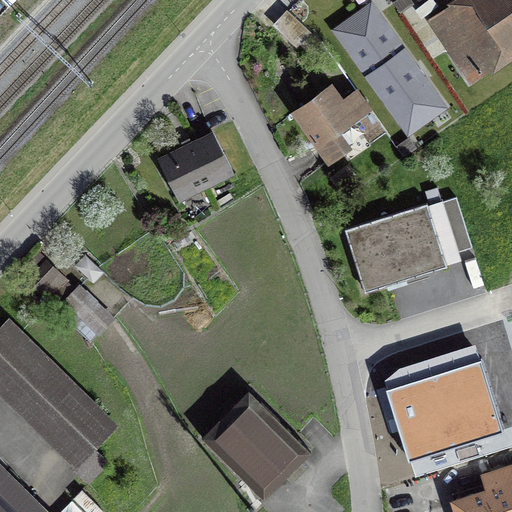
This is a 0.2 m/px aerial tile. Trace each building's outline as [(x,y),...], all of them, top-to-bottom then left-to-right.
[(0,0),(0,18),(18,0),(0,0)] [(511,0),(465,0),(430,25),(468,81),(511,50),(511,0)] [(293,11),(280,25),(311,54),(324,40),(293,11)] [(380,23),(346,46),(406,131),(439,107),(380,23)] [(329,88),(297,111),(330,158),(351,144),(340,127),(367,107),(356,91),(340,103),(329,88)] [(210,133),(155,159),(175,201),(230,174),(210,133)] [(344,168),(329,180),(339,194),(354,182),(344,168)] [(344,230),(364,294),(400,282),(444,269),(424,205),(404,211),(344,230)] [(62,297),(70,287),(46,262),(28,279),(53,305),(62,297)] [(70,287),(62,297),(98,334),(107,324),(70,287)] [(122,436),(3,325),(0,327),(0,395),(85,475),(122,436)] [(470,355),(382,381),(401,443),(488,417),(470,355)] [(307,454),(246,393),(201,438),(262,499),(289,473),(302,460),(307,454)] [(488,484),(452,496),(457,511),(511,511),(511,464),(485,474),(488,484)] [(40,511),(0,472),(0,511),(40,511)]
